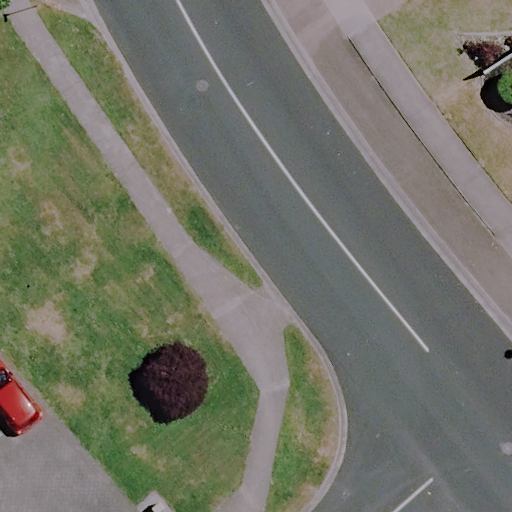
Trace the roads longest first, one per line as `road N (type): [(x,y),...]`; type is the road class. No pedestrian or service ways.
road 1 (tertiary): [(487,431),(298,185),(186,0)]
road 2 (residential): [(393,511),(487,431)]
